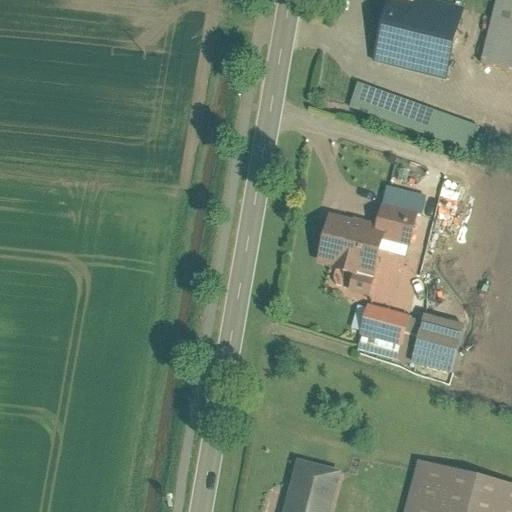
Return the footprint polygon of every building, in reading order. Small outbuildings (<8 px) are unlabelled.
[(440,78),(456,10),(415,0),(383,0),(369,60),(440,78)] [(511,0),(491,0),(476,64),(511,72),(511,0)] [(363,85),(355,110),(477,151),(485,126),(363,85)] [(371,224),(330,212),(316,260),(329,263),(328,269),(352,276),(354,270),(368,274),(378,236),(403,242),(411,214),(376,204),(371,224)] [(393,310),(351,297),(342,326),(384,339),(393,310)] [(511,511),(511,488),(409,462),(395,511),(511,511)] [(330,511),(340,475),(296,464),(284,511),(330,511)]
